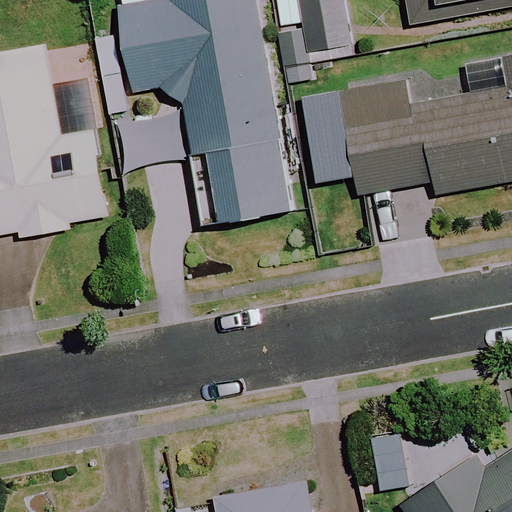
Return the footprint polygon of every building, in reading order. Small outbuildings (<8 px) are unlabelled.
[(292,212),(257,0),(171,0),(118,9),(132,94),(178,86),(189,154),(206,151),(218,224),(292,212)] [(345,0),(275,0),(287,64),(354,52),(345,0)] [(511,0),(408,0),(415,32),(511,12),(511,0)] [(0,236),(18,234),(20,242),(77,233),(75,224),(109,219),(95,133),(80,41),(0,54),(0,236)] [(511,182),(511,60),(463,69),(407,80),(342,92),(362,197),(436,183),(438,196),(511,182)] [(511,511),(511,457),(488,472),(479,458),(404,505),(408,511),(511,511)] [(309,511),(304,483),(211,501),(213,511),(309,511)]
